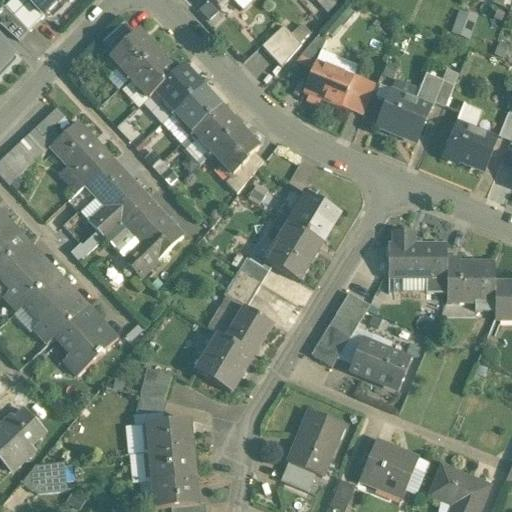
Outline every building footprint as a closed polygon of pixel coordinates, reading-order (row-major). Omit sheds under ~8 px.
[(27,0),(45,19),(64,0),(27,0)] [(209,0),(220,11),(231,0),(209,0)] [(314,0),(325,12),(339,0),(314,0)] [(4,8),(0,11),(0,26),(18,43),(28,34),(4,8)] [(326,30),(334,37),(355,15),(348,8),(326,30)] [(451,33),(469,40),(477,17),(458,11),(451,33)] [(123,24),(103,43),(114,55),(134,36),(123,24)] [(291,34),(299,44),(310,35),(302,25),(291,34)] [(284,30),(262,50),(281,71),(301,48),(284,30)] [(114,55),(110,59),(129,81),(156,56),(136,34),(114,55)] [(326,43),(317,39),(300,59),(316,66),(316,65),(317,66),(326,43)] [(0,43),(0,68),(12,55),(0,43)] [(156,56),(129,81),(148,101),(149,102),(156,95),(155,95),(175,76),(156,56)] [(317,66),(316,65),(316,66),(306,89),(323,96),(321,102),(340,110),(346,95),(358,100),(364,85),(353,80),(353,81),(317,66)] [(175,76),(155,95),(156,95),(174,115),(201,90),(182,69),(175,76)] [(441,84),(426,78),(420,92),(395,82),(391,94),(390,94),(375,129),(416,146),(430,112),(432,112),(434,107),(432,106),(441,84)] [(453,89),(441,84),(432,106),(434,107),(444,111),(453,89)] [(201,90),(174,115),(175,116),(193,136),(220,111),(201,90)] [(174,115),(156,95),(149,102),(148,101),(143,106),(163,128),(175,116),(174,115)] [(57,110),(45,122),(61,140),(74,128),(57,110)] [(220,111),(193,136),(212,156),(240,131),(220,111)] [(511,139),(511,117),(507,116),(498,138),(511,143),(511,139)] [(61,140),(45,122),(36,130),(53,148),(61,140)] [(113,163),(78,125),(61,140),(53,148),(50,150),(86,188),(113,163)] [(496,143),(455,127),(442,160),(458,167),(458,166),(484,176),(496,143)] [(53,148),(36,130),(27,138),(44,156),(50,150),(53,148)] [(240,131),(212,156),(232,177),(233,178),(248,164),(247,163),(254,156),(259,152),(240,131)] [(44,156),(27,138),(19,147),(35,164),(44,156)] [(35,164),(19,147),(10,155),(26,172),(35,164)] [(26,172),(10,155),(1,163),(17,180),(26,172)] [(248,164),(233,178),(232,177),(224,185),(236,198),(263,166),(254,156),(247,163),(248,164)] [(1,163),(0,163),(0,178),(9,188),(17,180),(1,163)] [(86,188),(85,189),(105,211),(89,226),(104,242),(121,226),(148,201),(113,163),(86,188)] [(105,211),(85,189),(69,204),(89,226),(105,211)] [(339,217),(307,197),(289,226),(321,246),(339,217)] [(148,201),(121,226),(145,252),(129,267),(141,279),(184,239),(148,201)] [(0,270),(24,248),(8,230),(12,226),(0,212),(0,270)] [(289,226),(265,265),(298,284),(321,246),(289,226)] [(413,235),(393,234),(393,248),(387,248),(388,281),(425,281),(425,296),(446,296),(446,260),(446,249),(413,248),(413,235)] [(24,248),(0,270),(0,280),(12,293),(4,301),(17,315),(24,309),(24,308),(53,281),(37,263),(42,258),(28,244),(24,248)] [(460,260),(446,260),(446,296),(446,304),(474,304),(475,314),(494,314),(494,286),(494,266),(460,266),(460,260)] [(262,287),(239,273),(232,285),(254,299),(262,287)] [(53,281),(24,308),(24,309),(40,326),(33,332),(47,347),(55,340),(84,313),(67,295),(71,291),(58,277),(53,281)] [(254,299),(232,285),(224,299),(245,312),(245,311),(246,312),(254,299)] [(511,285),(494,286),(494,314),(494,322),(511,322),(511,285)] [(369,308),(349,296),(336,317),(356,330),(369,308)] [(84,313),(55,340),(71,358),(63,365),(77,379),(113,345),(96,326),(100,322),(88,309),(84,313)] [(246,312),(245,311),(245,312),(226,342),(253,359),(272,328),(246,312)] [(356,330),(336,317),(329,328),(350,340),(356,330)] [(350,340),(329,328),(323,338),(344,350),(350,340)] [(226,342),(219,338),(196,376),(230,396),(253,359),(226,342)] [(344,350),(323,338),(317,348),(338,361),(344,350)] [(409,362),(363,343),(351,373),(396,392),(409,362)] [(338,361),(317,348),(311,358),(331,371),(338,361)] [(175,379),(147,372),(140,398),(167,405),(175,379)] [(167,405),(140,398),(135,420),(164,416),(167,405)] [(0,433),(0,463),(11,475),(34,454),(30,451),(45,437),(22,413),(4,430),(0,433)] [(309,414),(287,466),(315,477),(322,480),(323,478),(317,476),(323,463),(328,465),(343,428),(309,414)] [(188,423),(146,427),(149,457),(191,453),(188,423)] [(416,464),(376,447),(377,443),(376,442),(359,485),(402,503),(419,460),(418,459),(416,464)] [(191,453),(149,457),(152,485),(194,481),(191,453)] [(315,477),(288,466),(280,485),(307,496),(315,477)] [(56,467),(36,469),(22,486),(34,496),(56,467)] [(480,511),(490,489),(442,469),(429,498),(453,508),(450,511),(480,511)] [(152,485),(142,486),(144,511),(166,511),(171,511),(197,509),(197,508),(194,481),(152,485)] [(345,511),(355,490),(340,483),(329,510),(334,511),(345,511)]
